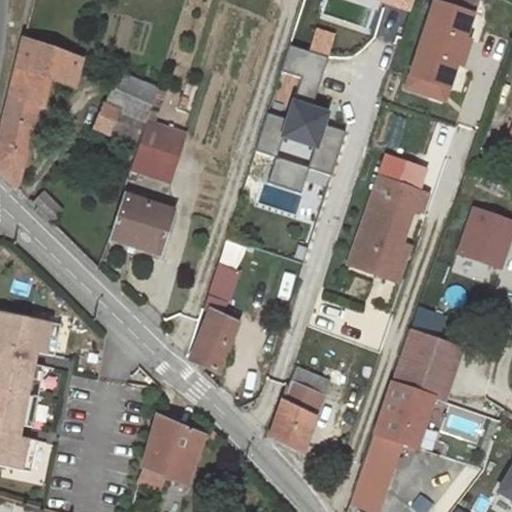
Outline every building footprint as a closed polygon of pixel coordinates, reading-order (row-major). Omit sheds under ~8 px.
[(381,0),(411,10),(413,0),(381,0)] [(458,50),(462,37),(466,38),(474,15),(466,12),(458,9),(461,0),(435,0),(422,38),(458,50)] [(326,53),(329,31),(312,29),(308,51),(326,53)] [(458,64),(453,63),(458,50),(422,38),(406,88),(430,96),(434,83),(450,88),(458,64)] [(79,59),(23,40),(0,130),(0,170),(15,184),(42,76),(71,86),(79,59)] [(327,59),(288,46),(255,148),(275,155),(276,155),(283,135),(315,145),(308,166),(309,166),(332,173),(346,129),(324,122),(327,111),(312,106),(327,59)] [(145,120),(155,89),(118,73),(106,98),(112,101),(110,106),(119,109),(145,120)] [(110,131),(115,117),(119,109),(110,106),(104,104),(93,126),(110,131)] [(119,109),(115,117),(143,127),(145,120),(119,109)] [(159,125),(145,120),(143,127),(129,169),(167,180),(175,154),(153,146),(159,125)] [(181,133),(159,125),(153,146),(175,154),(181,133)] [(275,155),(267,180),(301,191),(309,166),(308,166),(276,155),(275,155)] [(380,176),(416,189),(423,169),(387,155),(380,176)] [(416,189),(380,176),(348,263),(389,278),(401,244),(415,207),(421,209),(427,193),(416,189)] [(42,192),(33,203),(50,221),(60,211),(42,192)] [(158,253),(172,211),(137,200),(131,198),(125,196),(111,237),(158,253)] [(511,227),(511,220),(475,208),(459,253),(498,267),(511,227)] [(408,246),(401,244),(389,278),(395,280),(408,246)] [(234,274),(216,268),(209,287),(226,293),(234,274)] [(211,310),(219,313),(226,293),(209,287),(203,307),(211,310)] [(445,320),(417,308),(410,329),(437,340),(445,320)] [(233,332),(236,322),(219,313),(211,310),(207,319),(233,332)] [(60,324),(0,311),(0,465),(30,471),(36,440),(0,432),(0,426),(1,420),(29,426),(42,365),(14,360),(16,348),(54,355),(60,324)] [(217,369),(233,332),(207,319),(190,358),(217,369)] [(410,329),(392,381),(391,383),(432,395),(444,398),(461,348),(437,340),(410,329)] [(281,401),(287,386),(256,368),(250,388),(281,401)] [(296,370),(291,385),(321,396),(326,382),(296,370)] [(288,383),(287,386),(281,401),(270,437),(302,452),(313,414),(321,396),(291,385),(288,383)] [(391,383),(374,430),(373,434),(400,443),(408,416),(423,422),(432,395),(391,383)] [(250,388),(242,410),(251,419),(270,437),(281,401),(250,388)] [(203,435),(155,416),(149,443),(141,472),(137,482),(138,482),(159,491),(164,477),(184,485),(203,435)] [(408,416),(400,443),(401,443),(415,447),(423,422),(408,416)] [(373,434),(374,430),(365,426),(354,457),(364,461),(373,434)] [(373,434),(364,461),(346,511),(375,511),(401,443),(400,443),(373,434)] [(511,499),(511,470),(499,492),(511,499)]
